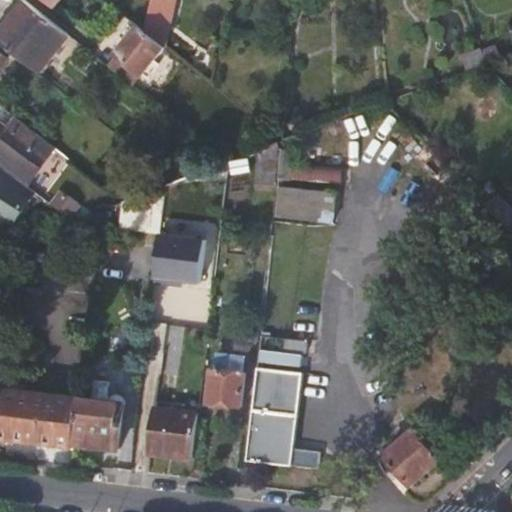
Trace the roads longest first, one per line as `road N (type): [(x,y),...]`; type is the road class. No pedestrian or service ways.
road 1 (residential): [(160,315),(135,500)]
road 2 (residential): [(135,500),(0,484)]
